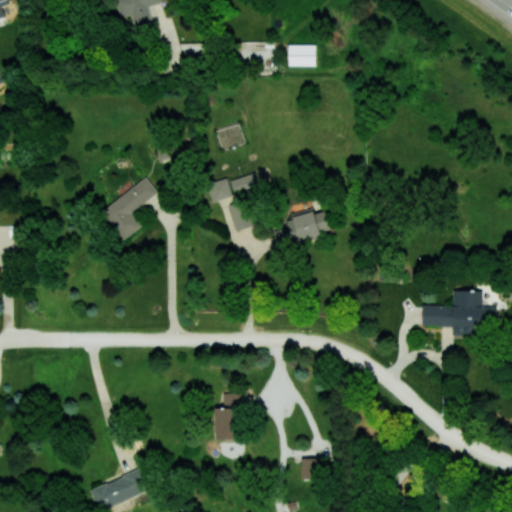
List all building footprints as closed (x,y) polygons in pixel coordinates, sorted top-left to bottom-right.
[(153,24),(148,5),(162,2),(161,0),(115,0),(120,17),(132,14),(136,29),(153,24)] [(316,65),(316,44),(289,44),(289,65),(316,65)] [(258,184),(255,172),(230,179),(234,191),(258,184)] [(141,226),(131,211),(158,192),(147,176),(101,209),(123,239),(141,226)] [(208,182),(211,200),(232,197),(228,178),(208,182)] [(229,205),(237,231),(256,225),(248,199),(229,205)] [(275,230),(279,247),(322,236),(320,231),(331,228),(327,209),(314,213),(313,208),(285,216),(287,226),(275,230)] [(422,304),(422,325),(453,325),(452,335),(480,335),(480,325),(496,326),(496,305),(482,304),(483,290),(453,289),(453,304),(422,304)] [(215,438),(236,439),(238,392),(223,392),(222,407),(216,407),(215,438)] [(300,478),(319,479),(320,457),(301,457),(300,478)] [(147,489),(137,468),(90,489),(100,511),(147,489)]
